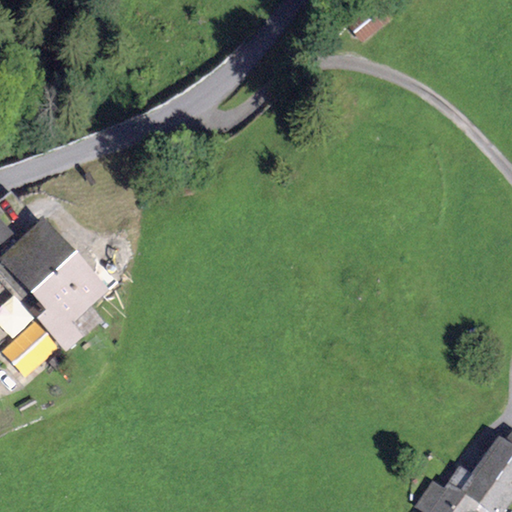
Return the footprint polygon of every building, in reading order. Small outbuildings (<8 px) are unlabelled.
[(362,43),(394,17),(380,0),(349,26),(362,43)] [(69,327),(103,296),(43,229),(0,268),(0,273),(68,349),(80,338),(69,327)] [(33,326),(7,355),(34,379),(61,350),(33,326)] [(470,477),(462,472),(453,486),(490,511),(505,511),(511,502),(511,437),(477,488),(467,481),(470,477)] [(490,511),(453,486),(447,494),(434,485),(417,509),(420,511),(490,511)]
